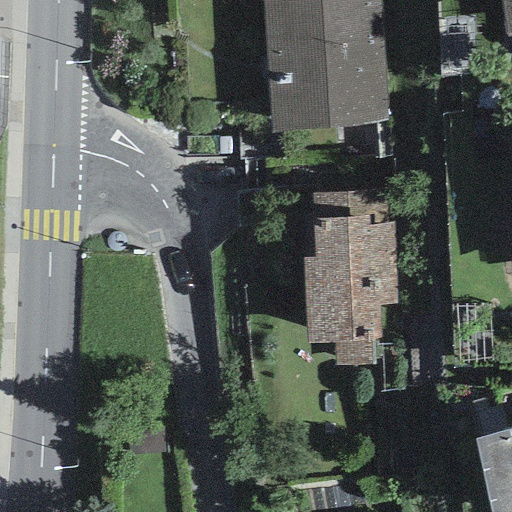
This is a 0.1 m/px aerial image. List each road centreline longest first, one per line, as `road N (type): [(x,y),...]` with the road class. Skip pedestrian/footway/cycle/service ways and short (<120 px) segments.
road 1 (tertiary): [(219,511),(179,239),(160,195),(120,164),(52,147)]
road 2 (tertiary): [(52,147),(37,508)]
road 3 (tertiary): [(55,0),(52,147)]
